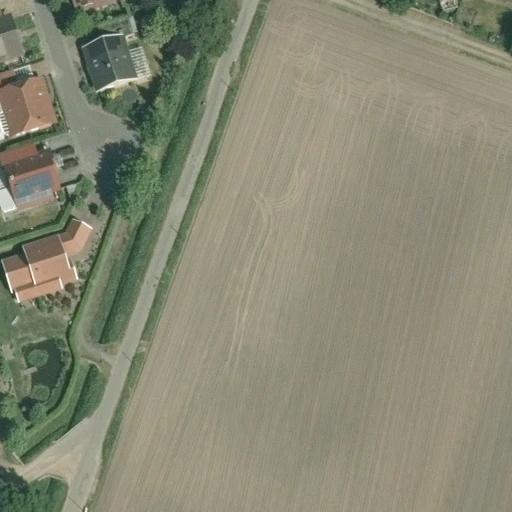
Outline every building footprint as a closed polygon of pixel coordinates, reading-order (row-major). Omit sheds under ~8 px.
[(71,0),(79,24),(124,9),(121,0),(71,0)] [(0,69),(27,61),(15,22),(6,25),(0,7),(0,69)] [(132,44),(90,57),(103,99),(145,86),(132,44)] [(0,110),(11,145),(64,129),(50,80),(22,89),(18,76),(0,82),(0,110)] [(38,147),(0,161),(20,214),(68,196),(52,154),(42,158),(38,147)] [(63,238),(24,251),(27,258),(2,265),(12,299),(26,295),(31,306),(83,288),(74,261),(84,263),(96,233),(75,223),(64,243),(63,238)]
